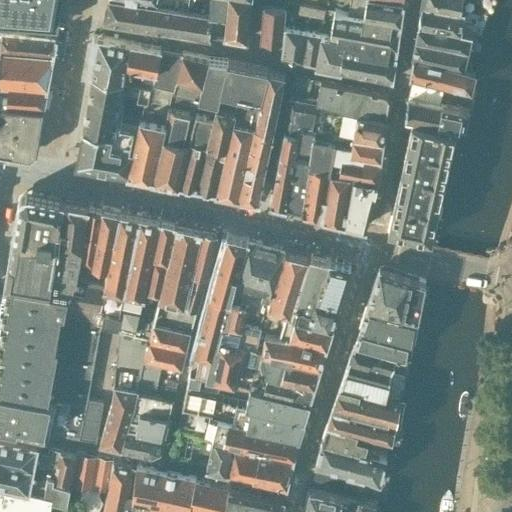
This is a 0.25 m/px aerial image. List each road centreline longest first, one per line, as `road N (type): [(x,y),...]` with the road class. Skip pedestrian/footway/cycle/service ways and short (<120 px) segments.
road 1 (residential): [(401,90),(373,247),(511,280)]
road 2 (residential): [(81,25),(252,58)]
road 3 (residential): [(252,58),(401,90)]
